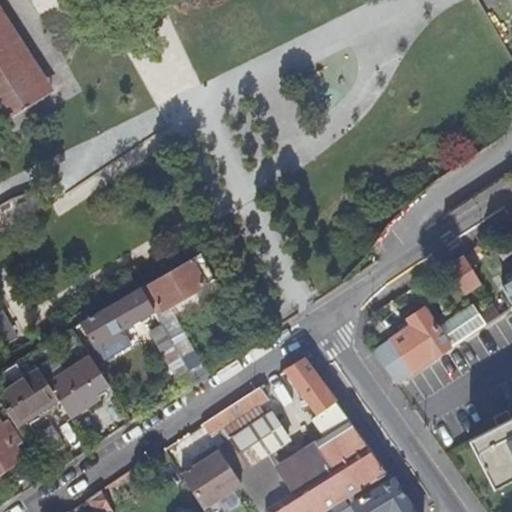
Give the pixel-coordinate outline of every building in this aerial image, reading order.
[(0,17),(0,121),(2,124),(46,92),(0,17)] [(213,280),(200,255),(141,290),(154,312),(155,314),(213,280)] [(468,290),(484,280),(468,255),(452,265),(468,290)] [(511,304),(511,280),(502,287),(511,304)] [(154,312),(141,290),(74,329),(77,335),(82,336),(86,334),(94,347),(154,312)] [(439,330),(452,350),(486,327),(474,307),(439,330)] [(414,375),(452,350),(439,330),(426,311),(409,322),(413,328),(403,335),(392,342),(414,375)] [(409,322),(399,329),(403,335),(413,328),(409,322)] [(185,389),(195,382),(162,327),(151,333),(185,389)] [(283,371),(284,371),(317,417),(313,419),(323,436),(348,420),(335,402),(303,358),(283,371)] [(107,385),(90,359),(49,386),(58,400),(70,418),(97,399),(93,394),(107,385)] [(0,402),(17,428),(58,400),(49,386),(38,370),(0,396),(0,402)] [(266,400),(258,388),(201,426),(209,438),(266,400)] [(263,419),(255,408),(209,438),(215,447),(216,450),(218,449),(242,433),(263,419)] [(263,419),(242,433),(251,446),(260,460),(286,443),(268,415),(263,419)] [(511,420),(511,421),(508,415),(501,419),(495,422),(498,429),(471,443),(495,491),(511,481),(511,420)] [(348,420),(323,436),(314,442),(331,470),(298,491),(264,511),(326,511),(386,474),(348,420)] [(0,473),(22,458),(0,426),(0,473)] [(251,446),(242,433),(218,449),(227,462),(251,446)] [(314,442),(281,464),(298,491),(331,470),(314,442)] [(216,450),(215,447),(201,455),(205,461),(197,466),(181,477),(203,510),(240,486),(216,450)] [(194,460),(197,466),(205,461),(201,455),(194,460)] [(412,511),(393,482),(386,474),(326,511),(412,511)] [(110,511),(100,492),(86,500),(92,511),(110,511)]
